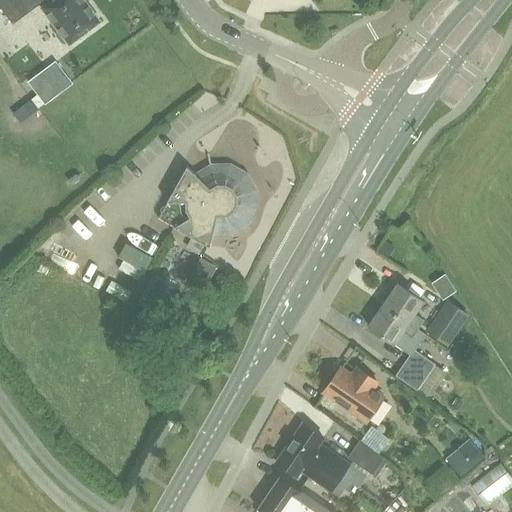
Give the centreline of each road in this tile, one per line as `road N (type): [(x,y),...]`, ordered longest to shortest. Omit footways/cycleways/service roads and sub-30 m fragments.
road 1 (primary): [(178,498),(400,142)]
road 2 (primary): [(354,163),(178,498)]
road 3 (primary): [(413,122),(504,0)]
road 4 (primary): [(467,0),(389,107)]
